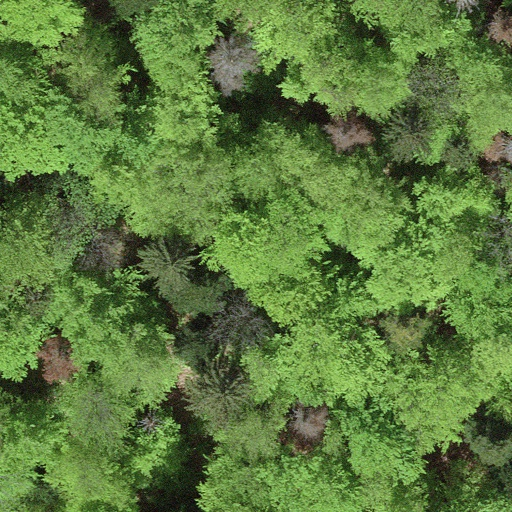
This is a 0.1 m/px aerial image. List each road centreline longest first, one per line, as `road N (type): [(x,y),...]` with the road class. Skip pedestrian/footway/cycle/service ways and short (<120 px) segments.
road 1 (track): [(323,511),(511,393)]
road 2 (track): [(109,0),(0,61)]
